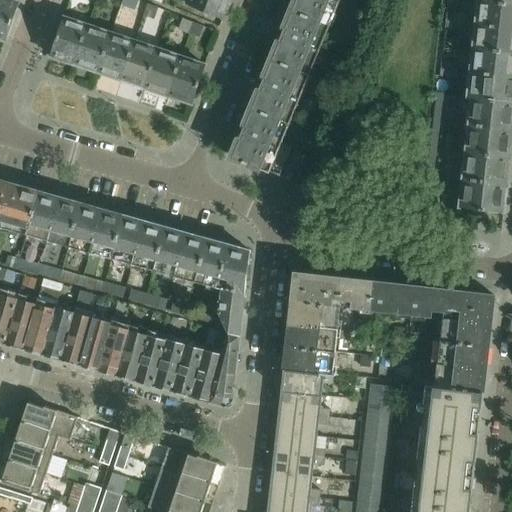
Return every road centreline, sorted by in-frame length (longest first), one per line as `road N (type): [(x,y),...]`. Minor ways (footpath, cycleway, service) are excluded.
road 1 (residential): [(252,441),(3,371)]
road 2 (residential): [(511,273),(327,240),(279,221)]
road 3 (residential): [(279,221),(252,441)]
road 4 (residential): [(188,186),(267,0)]
road 5 (residential): [(188,186),(0,133)]
road 6 (residential): [(511,387),(497,511)]
